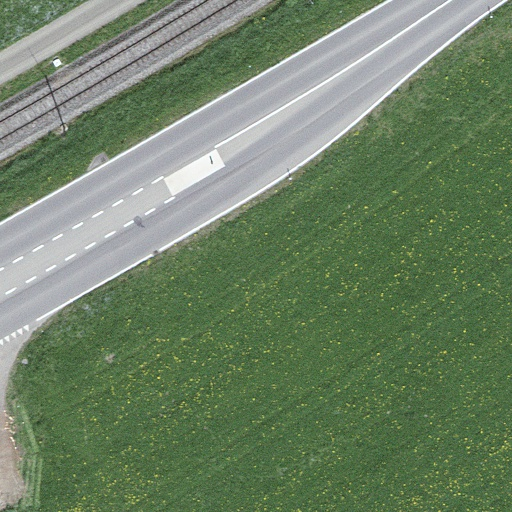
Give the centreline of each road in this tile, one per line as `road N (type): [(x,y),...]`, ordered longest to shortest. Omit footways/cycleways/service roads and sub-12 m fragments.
road 1 (secondary): [(0,278),(474,0)]
road 2 (track): [(0,86),(144,0)]
